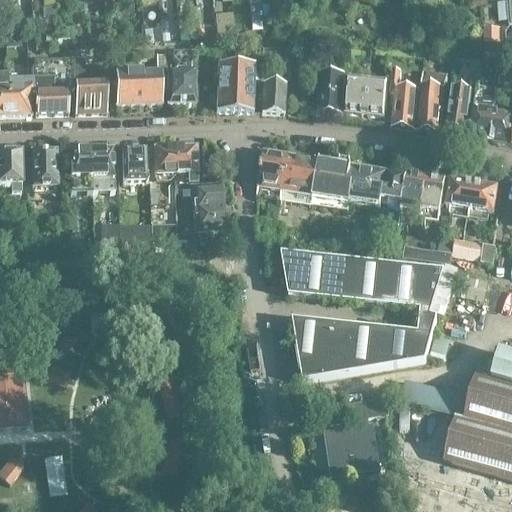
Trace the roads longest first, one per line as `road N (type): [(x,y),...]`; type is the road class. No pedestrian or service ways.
road 1 (residential): [(323,511),(286,497),(280,474),(247,253),(245,131)]
road 2 (residential): [(511,160),(335,134),(245,131)]
road 3 (residential): [(0,144),(245,131)]
